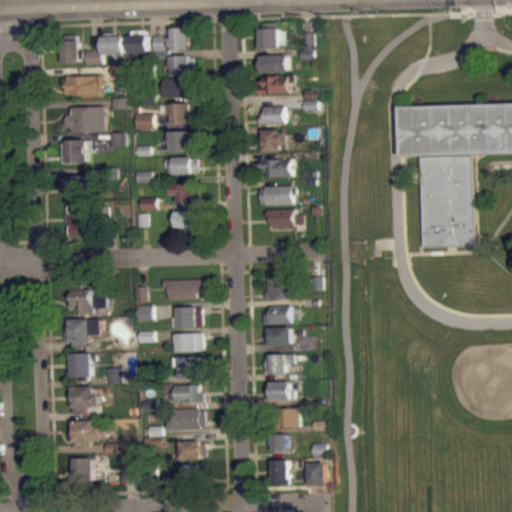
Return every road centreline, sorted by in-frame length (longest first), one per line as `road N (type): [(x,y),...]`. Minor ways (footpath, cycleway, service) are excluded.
road 1 (residential): [(244,511),(226,0)]
road 2 (residential): [(14,31),(0,47),(6,464),(26,485)]
road 3 (residential): [(26,485),(43,463),(33,56),(14,31)]
road 4 (residential): [(0,259),(317,251)]
road 5 (residential): [(26,511),(321,504)]
road 6 (secondary): [(0,8),(202,0)]
